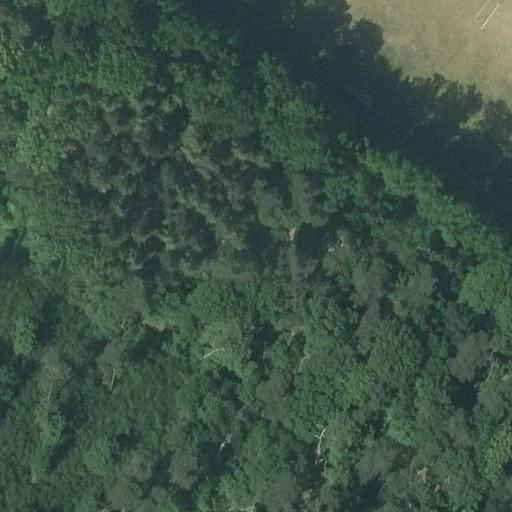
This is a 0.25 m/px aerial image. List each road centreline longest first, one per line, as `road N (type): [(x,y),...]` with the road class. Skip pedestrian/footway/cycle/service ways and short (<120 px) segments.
road 1 (track): [(0,275),(346,511)]
road 2 (track): [(511,205),(216,0)]
